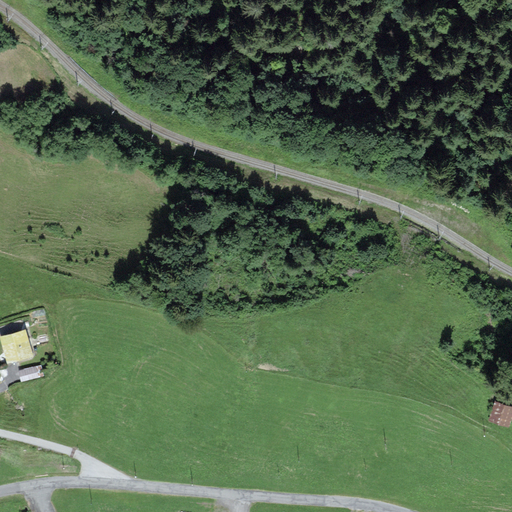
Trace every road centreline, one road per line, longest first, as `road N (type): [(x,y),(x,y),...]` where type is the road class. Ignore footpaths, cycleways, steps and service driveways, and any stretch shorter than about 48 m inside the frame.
road 1 (unclassified): [(104,483),(396,511)]
road 2 (unclassified): [(104,483),(91,460),(0,433)]
